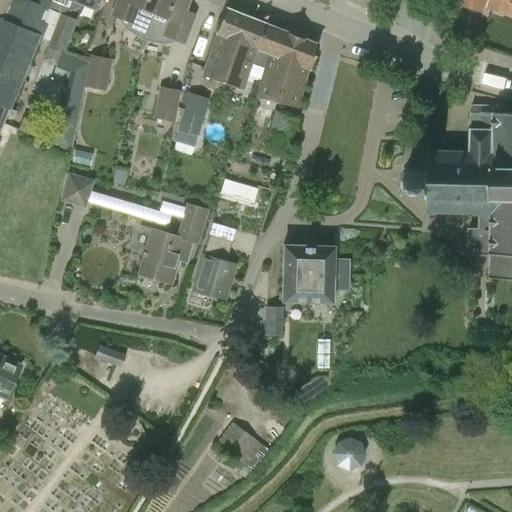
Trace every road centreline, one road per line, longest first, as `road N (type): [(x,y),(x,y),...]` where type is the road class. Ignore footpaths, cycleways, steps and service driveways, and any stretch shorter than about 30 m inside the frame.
road 1 (residential): [(394,47),(357,206),(343,219),(285,213)]
road 2 (residential): [(215,335),(0,289)]
road 3 (residential): [(285,213),(338,24)]
road 4 (residential): [(226,339),(262,247),(285,213)]
road 5 (tertiary): [(394,47),(511,84)]
